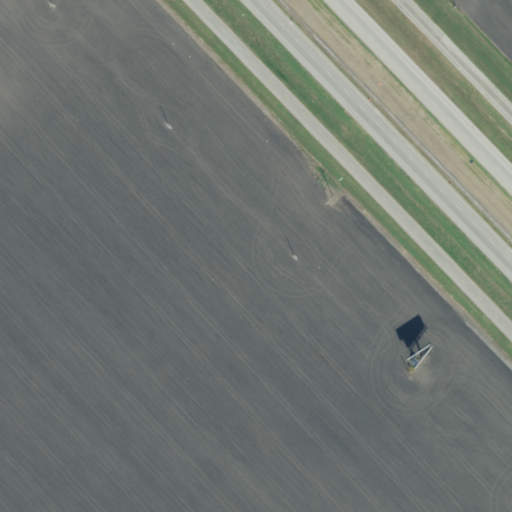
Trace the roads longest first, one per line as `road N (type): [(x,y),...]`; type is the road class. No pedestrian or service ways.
road 1 (tertiary): [(511,332),(191,0)]
road 2 (motorway): [(258,0),(511,263)]
road 3 (motorway): [(511,182),(335,0)]
road 4 (tertiary): [(407,0),(511,108)]
